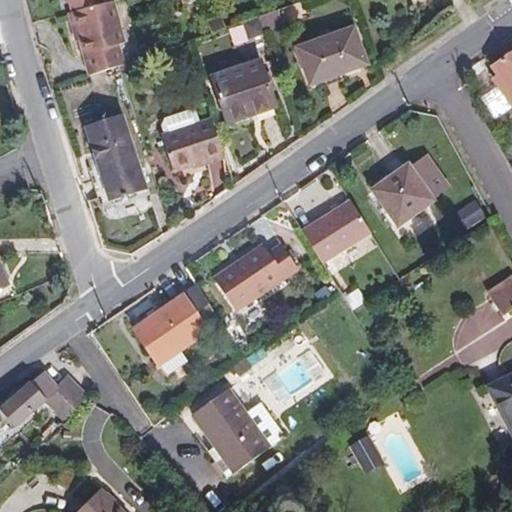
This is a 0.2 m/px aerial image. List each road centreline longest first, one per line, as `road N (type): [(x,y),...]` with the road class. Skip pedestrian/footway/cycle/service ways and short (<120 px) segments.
road 1 (residential): [(98,298),(434,64)]
road 2 (residential): [(98,298),(6,0)]
road 3 (residential): [(434,64),(511,201)]
road 4 (residential): [(0,370),(98,298)]
